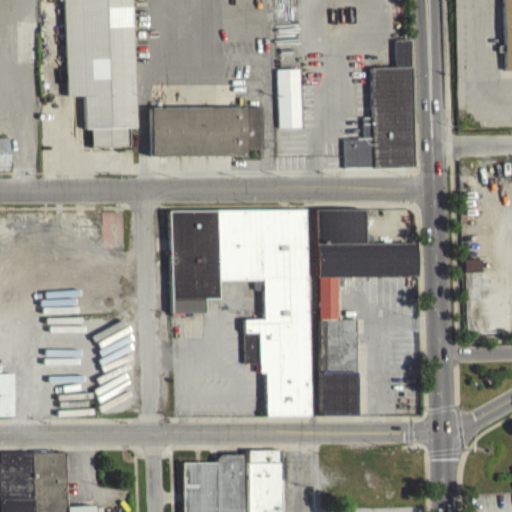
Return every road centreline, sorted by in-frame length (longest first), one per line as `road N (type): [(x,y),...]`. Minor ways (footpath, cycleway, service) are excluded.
road 1 (residential): [(0,435),(449,438),(511,405)]
road 2 (residential): [(0,190),(435,189)]
road 3 (residential): [(151,191),(160,511)]
road 4 (primary): [(447,358),(433,146)]
road 5 (primary): [(449,511),(447,358)]
road 6 (primary): [(433,146),(423,127),(418,0)]
road 7 (primary): [(433,146),(433,0)]
